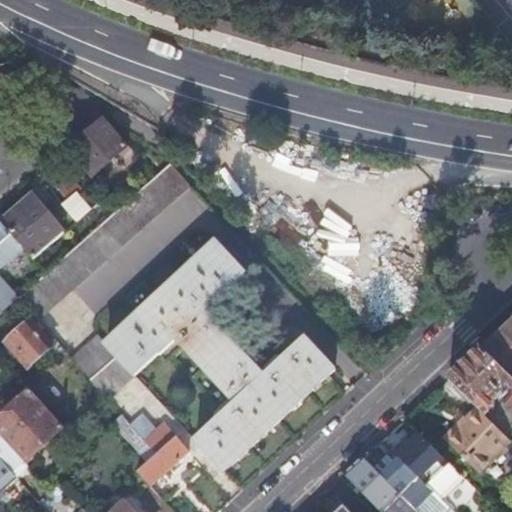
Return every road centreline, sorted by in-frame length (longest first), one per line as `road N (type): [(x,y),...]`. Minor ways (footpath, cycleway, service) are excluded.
road 1 (primary): [(6,0),(105,43),(308,110),(511,151)]
road 2 (residential): [(259,511),(495,288)]
road 3 (residential): [(26,153),(53,142),(60,102),(29,81),(0,94)]
